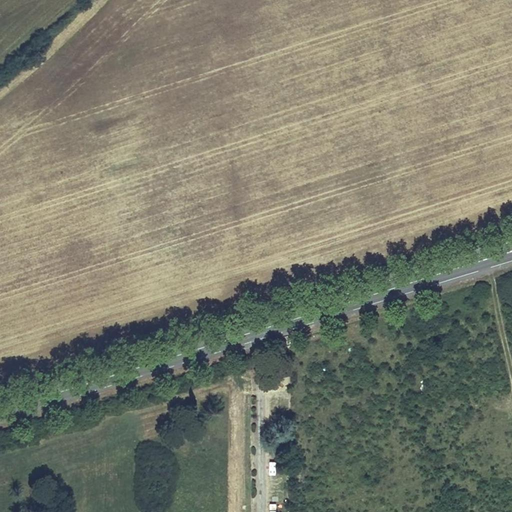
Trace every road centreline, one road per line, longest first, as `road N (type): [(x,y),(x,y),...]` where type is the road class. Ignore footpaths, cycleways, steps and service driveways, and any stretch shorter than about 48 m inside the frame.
road 1 (primary): [(511,250),(0,410)]
road 2 (track): [(112,0),(0,96)]
